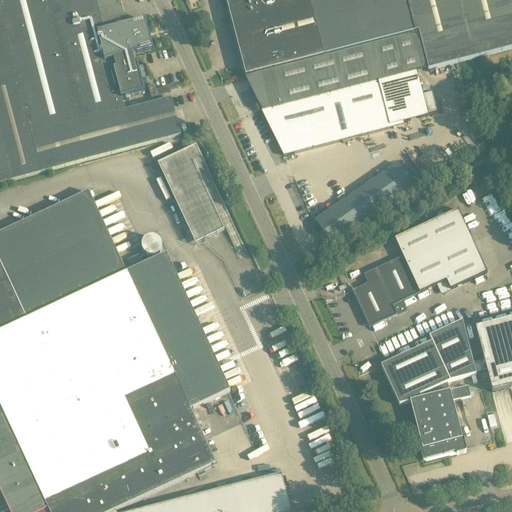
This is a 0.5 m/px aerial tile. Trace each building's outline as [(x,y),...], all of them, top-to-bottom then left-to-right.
[(181,137),(171,100),(147,106),(145,101),(124,106),(125,112),(122,101),(145,94),(142,84),(146,83),(149,78),(146,66),(141,64),(137,65),(135,56),(153,51),(145,21),(140,22),(140,23),(127,27),(124,16),(123,16),(120,7),(117,8),(114,0),(0,0),(0,185),(35,176),(181,137)] [(511,0),(225,0),(226,4),(245,77),(418,32),(428,71),(511,49),(511,0)] [(403,123),(428,117),(417,73),(426,71),(417,35),(245,80),(284,157),(391,130),(404,126),(403,123)] [(168,88),(156,91),(154,86),(148,88),(151,100),(170,95),(168,88)] [(200,147),(161,162),(194,245),(227,232),(219,212),(225,210),(200,147)] [(0,492),(8,511),(290,511),(281,475),(137,511),(117,511),(197,475),(197,477),(199,478),(200,478),(204,476),(205,476),(205,473),(204,472),(216,466),(190,412),(230,393),(201,331),(166,256),(141,268),(127,275),(89,194),(0,234),(0,492)] [(332,247),(366,224),(348,199),(314,222),(332,247)] [(458,211),(394,240),(402,259),(365,276),(369,285),(352,292),(369,329),(396,316),(392,307),(437,286),(442,295),(487,274),(458,211)] [(142,264),(139,257),(127,262),(130,269),(142,264)] [(483,362),(473,365),(476,376),(486,373),(492,394),(511,388),(511,320),(475,330),(483,362)] [(462,323),(429,338),(432,344),(381,367),(399,406),(410,404),(420,442),(418,445),(421,446),(422,450),(421,450),(424,461),(426,462),(449,456),(448,454),(455,452),(456,456),(464,454),(465,454),(465,453),(466,453),(466,452),(466,451),(463,439),(462,440),(452,403),(470,399),(468,388),(450,393),(448,384),(450,384),(476,377),(476,376),(473,365),(462,323)]
